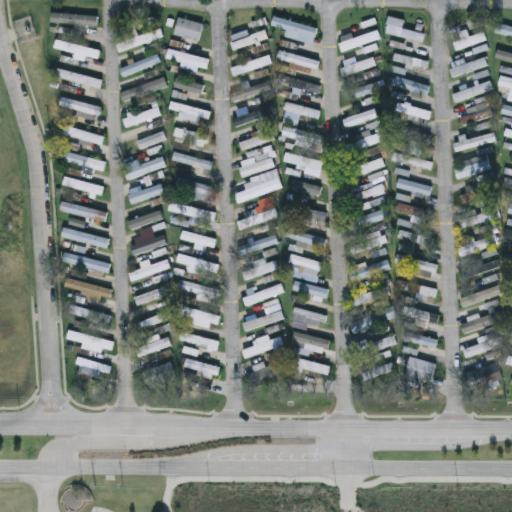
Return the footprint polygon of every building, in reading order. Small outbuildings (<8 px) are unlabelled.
[(86,36),(93,12),(67,4),(61,24),(72,27),(71,31),(86,36)] [(174,34),(179,17),(204,24),(199,41),(174,34)] [(272,26),(274,17),(317,27),(314,43),(285,37),(287,29),(272,26)] [(388,37),(388,18),(404,18),(404,32),(424,32),(424,37),(388,37)] [(125,50),(118,30),(134,24),(138,36),(160,28),(163,36),(125,50)] [(340,44),(377,29),(380,37),(343,52),(340,44)] [(454,38),(485,34),(486,43),(456,47),(454,38)] [(56,47),(58,40),(100,50),(99,58),(56,47)] [(511,60),(497,56),(499,49),(511,53),(511,60)] [(320,61),(318,69),(278,58),(280,51),(320,61)] [(124,76),(121,68),(158,54),(161,62),(124,76)] [(231,68),(270,55),(273,63),(234,76),(231,68)] [(376,65),(344,76),(342,68),(374,57),(376,65)] [(488,66),(454,76),(451,68),(485,58),(488,66)] [(57,75),(59,67),(103,82),(100,90),(57,75)] [(322,85),(320,93),(278,83),(280,75),(322,85)] [(126,100),(122,90),(165,77),(168,87),(126,100)] [(430,86),(428,95),(396,86),(398,77),(430,86)] [(511,79),(511,88),(500,86),(501,77),(511,79)] [(232,92),(269,80),(272,89),(236,102),(232,92)] [(456,103),(453,95),(490,80),(494,89),(456,103)] [(381,89),(355,98),(352,89),(378,81),(381,89)] [(101,108),(99,116),(61,105),(63,97),(101,108)] [(211,112),(209,121),(170,110),(172,101),(211,112)] [(321,111),(319,119),(285,110),(287,102),(321,111)] [(511,115),(503,113),(505,103),(511,105),(511,115)] [(162,116),(126,127),(123,117),(158,106),(162,116)] [(347,128),(344,119),(374,106),(378,115),(347,128)] [(431,112),(430,120),(399,114),(400,106),(431,112)] [(465,108),(491,106),(492,119),(466,121),(465,108)] [(234,125),(233,116),(273,108),(274,117),(234,125)] [(283,136),(286,126),(324,136),(321,146),(283,136)] [(104,136),(102,145),(63,135),(65,127),(104,136)] [(210,135),(207,146),(175,139),(177,128),(210,135)] [(427,146),(397,137),(400,128),(430,136),(427,146)] [(137,141),(163,131),(167,139),(141,150),(137,141)] [(360,139),(358,135),(369,131),(371,137),(380,133),(383,139),(350,154),(346,145),(360,139)] [(496,141),(457,152),(454,143),(494,132),(496,141)] [(59,159),(62,150),(106,162),(104,171),(59,159)] [(213,170),(173,162),(175,153),(214,161),(213,170)] [(321,169),(284,162),(286,153),(323,160),(321,169)] [(240,165),(272,156),(275,167),(244,177),(240,165)] [(385,165),(361,175),(358,167),(382,157),(385,165)] [(125,169),(164,158),(166,167),(127,178),(125,169)] [(491,168),(459,179),(456,170),(488,158),(491,168)] [(64,183),(66,176),(103,187),(101,195),(64,183)] [(212,188),(207,199),(176,187),(180,176),(212,188)] [(397,186),(400,177),(432,188),(429,197),(397,186)] [(283,188),(239,202),(236,193),(280,178),(283,188)] [(322,186),(320,195),(293,188),(295,179),(322,186)] [(374,180),(378,191),(357,199),(353,187),(374,180)] [(129,193),(161,182),(165,193),(133,203),(129,193)] [(460,195),(492,186),(500,217),(463,227),(460,219),(483,212),(479,199),(463,204),(460,195)] [(61,209),(63,201),(108,212),(106,221),(61,209)] [(400,223),(401,219),(409,221),(411,215),(397,211),(399,202),(435,212),(431,225),(414,221),(412,226),(400,223)] [(170,211),(171,203),(216,212),(214,220),(170,211)] [(327,212),(326,220),(316,219),(315,224),(288,219),(290,206),(327,212)] [(348,222),(384,207),(388,215),(351,231),(348,222)] [(127,219),(162,209),(165,220),(130,229),(127,219)] [(246,212),(257,209),(258,213),(276,209),(279,220),(240,228),(238,221),(248,219),(246,212)] [(63,236),(65,227),(110,238),(108,247),(63,236)] [(324,248),(287,236),(290,227),(327,239),(324,248)] [(399,237),(401,230),(434,237),(432,245),(399,237)] [(217,237),(215,246),(181,240),(183,231),(217,237)] [(476,241),(495,233),(498,241),(467,254),(461,241),(473,235),(476,241)] [(131,245),(164,234),(167,244),(134,255),(131,245)] [(278,242),(241,254),(239,246),(276,234),(278,242)] [(468,263),(483,257),(481,253),(495,248),(501,265),(473,276),(468,263)] [(64,262),(66,252),(110,263),(108,272),(64,262)] [(219,266),(216,274),(178,260),(180,252),(219,266)] [(290,262),(293,253),(323,263),(320,272),(290,262)] [(439,265),(436,275),(396,263),(399,253),(439,265)] [(280,264),(248,282),(241,271),(264,258),(266,263),(276,258),(280,264)] [(391,270),(352,279),(350,269),(389,260),(391,270)] [(499,280),(485,283),(484,277),(497,274),(499,280)] [(366,292),(376,289),(373,279),(385,275),(391,295),(354,306),(352,299),(360,296),(358,290),(365,288),(366,292)] [(112,290),(110,299),(66,287),(69,277),(112,290)] [(220,290),(217,298),(179,287),(182,279),(220,290)] [(329,289),(326,299),(294,289),(296,280),(329,289)] [(254,295),(281,282),(284,289),(248,307),(243,296),(253,291),(254,295)] [(132,294),(168,286),(170,294),(134,302),(132,294)] [(459,298),(499,286),(502,297),(463,309),(459,298)] [(284,321),(246,330),(243,319),(271,313),(268,303),(279,301),(284,321)] [(70,311),(73,303),(111,317),(108,325),(70,311)] [(438,324),(405,313),(408,305),(440,316),(438,324)] [(328,317),(325,323),(294,313),(296,306),(328,317)] [(350,322),(394,306),(397,316),(353,332),(350,322)] [(168,318),(142,329),(139,322),(165,311),(168,318)] [(461,320),(501,312),(503,322),(463,331),(461,320)] [(68,338),(70,330),(114,342),(112,350),(68,338)] [(181,339),(183,331),(219,341),(217,349),(181,339)] [(328,354),(292,344),(296,331),(331,341),(328,354)] [(403,339),(405,331),(441,340),(438,349),(403,339)] [(283,344),(249,358),(244,344),(257,339),(259,343),(279,335),(283,344)] [(476,340),(476,343),(503,337),(505,347),(467,355),(464,342),(476,340)] [(137,347),(170,338),(172,346),(139,355),(137,347)] [(353,347),(390,338),(392,347),(356,357),(353,347)] [(442,377),(417,371),(418,369),(398,363),(400,355),(445,367),(442,377)] [(111,366),(109,373),(77,363),(79,357),(111,366)] [(221,366),(219,375),(185,368),(187,359),(221,366)] [(247,375),(258,370),(280,359),(287,374),(254,389),(247,375)] [(149,388),(144,370),(172,362),(177,379),(149,388)] [(465,373),(498,362),(503,379),(471,390),(465,373)] [(395,372),(368,378),(366,369),(393,363),(395,372)]
